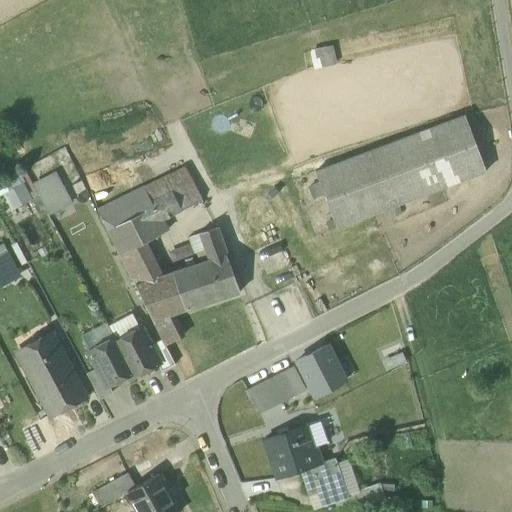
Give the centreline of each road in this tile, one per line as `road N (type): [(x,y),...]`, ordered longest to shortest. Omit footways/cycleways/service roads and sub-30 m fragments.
road 1 (residential): [(511,200),(427,272),(182,394)]
road 2 (residential): [(182,394),(0,492)]
road 3 (residential): [(182,394),(215,446),(240,511)]
